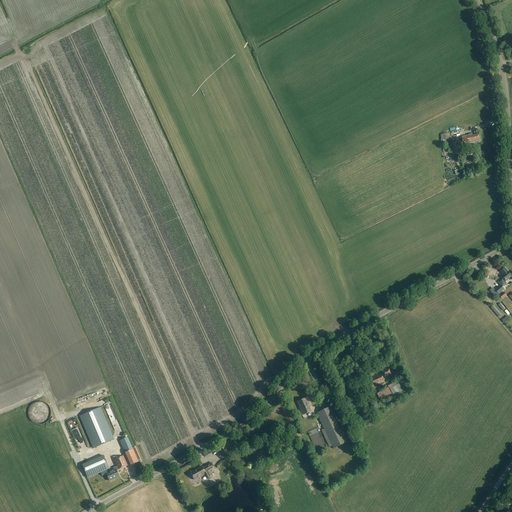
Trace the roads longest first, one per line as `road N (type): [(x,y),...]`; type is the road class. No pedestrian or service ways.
road 1 (unclassified): [(87,511),(246,422),(316,349),(511,244)]
road 2 (track): [(200,448),(13,43)]
road 3 (tertiary): [(511,173),(504,83),(476,0)]
road 4 (track): [(96,506),(50,398),(0,412)]
